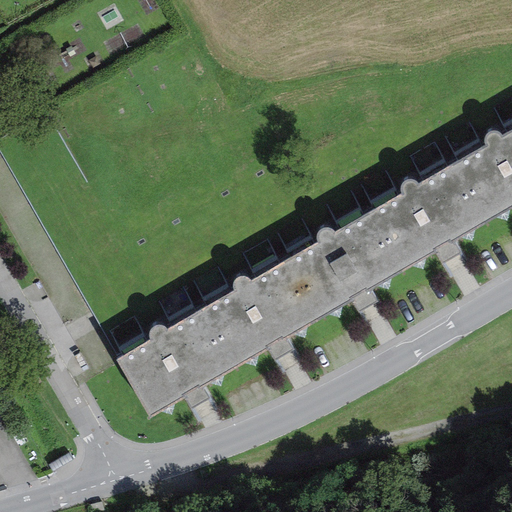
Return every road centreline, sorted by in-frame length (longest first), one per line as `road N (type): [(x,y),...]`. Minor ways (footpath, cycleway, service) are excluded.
road 1 (residential): [(114,478),(236,439),(333,395),(511,294)]
road 2 (residential): [(114,478),(0,281)]
